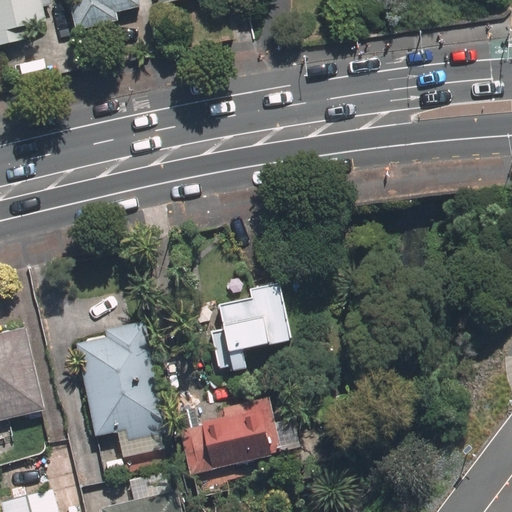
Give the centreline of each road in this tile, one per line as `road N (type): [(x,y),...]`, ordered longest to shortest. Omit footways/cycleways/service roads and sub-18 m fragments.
road 1 (primary): [(0,194),(197,149),(372,122)]
road 2 (primary): [(372,122),(402,81),(511,72)]
road 3 (primary): [(511,136),(407,145),(372,122)]
